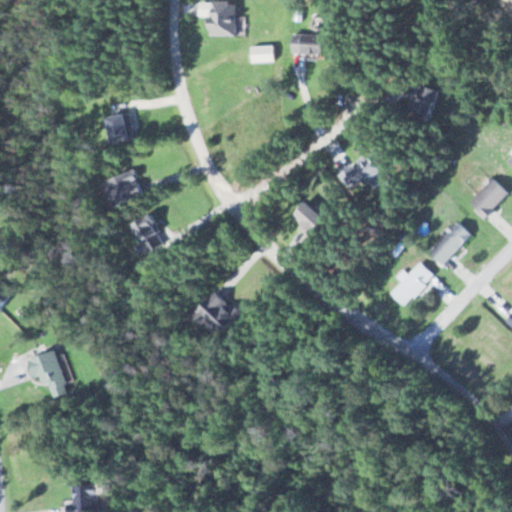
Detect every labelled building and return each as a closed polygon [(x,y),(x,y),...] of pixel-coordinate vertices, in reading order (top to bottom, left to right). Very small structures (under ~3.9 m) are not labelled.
[(242,36),(242,0),(215,0),(215,36),(242,36)] [(336,53),(335,32),(297,33),(297,54),(336,53)] [(440,87),(421,87),(421,116),(440,116),(440,87)] [(347,170),(359,190),(397,167),(384,147),(347,170)] [(151,191),(140,168),(109,184),(120,207),(151,191)] [(164,255),(173,235),(161,230),(165,222),(148,214),(136,243),(164,255)] [(478,235),(462,220),(432,250),(448,265),(478,235)] [(412,274),(408,270),(401,277),(405,281),(395,292),(410,306),(440,274),(425,261),(412,274)] [(0,317),(15,302),(0,286),(0,317)] [(224,339),(241,324),(235,318),(243,310),(231,297),(224,303),(215,294),(198,311),(224,339)] [(54,399),(74,393),(60,350),(29,360),(35,378),(46,375),(54,399)]
